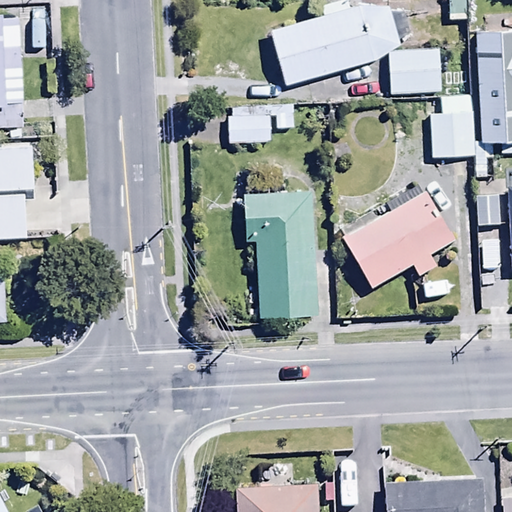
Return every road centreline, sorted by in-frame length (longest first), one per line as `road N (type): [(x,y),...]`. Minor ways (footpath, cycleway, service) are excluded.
road 1 (unclassified): [(109,0),(132,396)]
road 2 (unclassified): [(511,376),(132,396)]
road 3 (unclassified): [(132,396),(0,403)]
